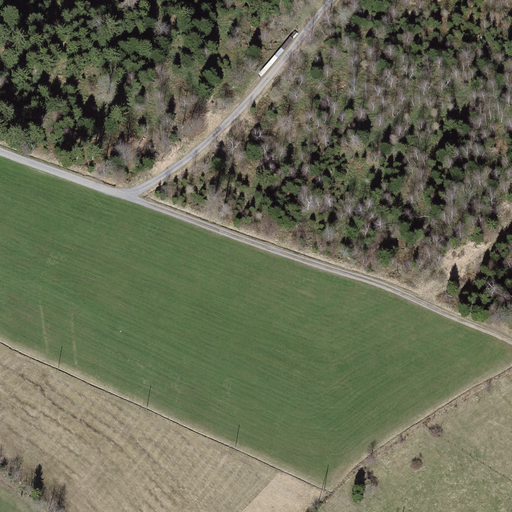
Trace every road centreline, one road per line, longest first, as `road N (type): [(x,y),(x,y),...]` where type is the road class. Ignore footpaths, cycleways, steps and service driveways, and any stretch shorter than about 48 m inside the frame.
road 1 (track): [(511,339),(400,291),(0,151)]
road 2 (track): [(128,196),(170,172),(288,62),(340,0)]
